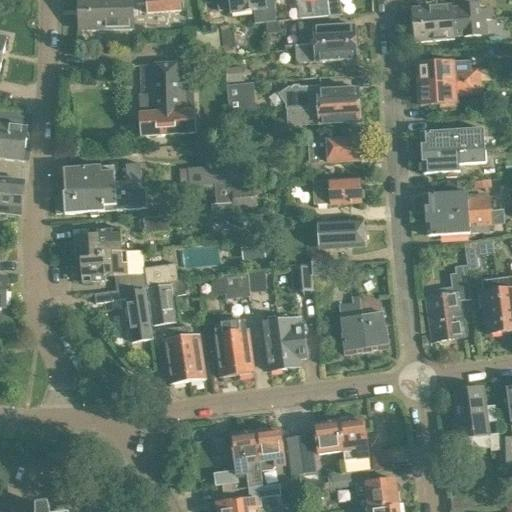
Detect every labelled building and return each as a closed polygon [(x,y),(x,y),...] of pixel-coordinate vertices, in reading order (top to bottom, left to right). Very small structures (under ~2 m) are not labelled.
[(77,0),(78,14),(106,14),(106,11),(132,10),(131,0),(77,0)] [(163,13),(162,0),(145,0),(146,14),(163,13)] [(179,0),(162,0),(163,13),(180,11),(179,0)] [(266,24),(275,22),(273,4),(265,5),(264,0),(215,0),(217,10),(229,8),(230,14),(253,12),(255,25),(266,24)] [(326,0),(329,17),(341,16),(339,0),(326,0)] [(450,7),(412,10),(413,28),(484,20),(490,20),(489,11),(478,12),(478,6),(461,8),(461,9),(451,10),(450,7)] [(106,14),(78,14),(78,32),(133,30),(132,10),(106,11),(106,14)] [(484,20),(413,28),(415,44),(454,40),(453,37),(463,36),(463,38),(485,36),(484,20)] [(298,24),(299,47),(355,44),(354,26),(326,28),(325,23),(298,24)] [(221,29),(223,53),(235,51),(233,28),(221,29)] [(355,44),(299,47),(295,47),(296,64),(315,63),(356,61),(355,44)] [(437,64),(416,66),(418,87),(480,82),(479,71),(469,71),(468,60),(436,63),(437,64)] [(139,96),(140,114),(141,138),(195,134),(191,82),(190,82),(189,63),(140,66),(141,96),(139,96)] [(225,71),(227,83),(243,81),(242,70),(225,71)] [(480,82),(418,87),(419,107),(439,106),(439,108),(455,107),(454,96),(481,95),(480,82)] [(226,87),(229,113),(254,111),(252,84),(226,87)] [(287,105),(287,111),(325,108),(358,107),(357,89),(320,91),(320,86),(289,88),(279,95),(287,105)] [(325,108),(287,111),(288,127),(303,126),(303,127),(318,126),(359,124),(358,107),(325,108)] [(0,160),(23,163),(27,128),(0,125),(0,160)] [(249,141),(248,127),(235,128),(236,142),(249,141)] [(420,134),(422,155),(484,151),(483,130),(454,132),(453,128),(443,129),(443,133),(420,134)] [(507,134),(500,137),(503,146),(511,144),(507,134)] [(357,137),(308,140),(309,153),(317,152),(318,164),(327,164),(358,162),(358,158),(361,156),(361,150),(357,148),(357,137)] [(206,168),(188,170),(189,187),(214,185),(231,184),(228,168),(227,144),(204,146),(206,168)] [(484,151),(422,155),(423,176),(445,175),(445,179),(456,179),(456,174),(459,174),(459,166),(485,164),(484,151)] [(252,154),(231,155),(233,183),(253,182),(252,154)] [(63,170),(65,193),(65,194),(141,189),(140,165),(125,166),(127,183),(114,184),(113,167),(63,170)] [(0,214),(20,216),(24,182),(0,179),(0,214)] [(329,186),(313,186),(314,205),(330,205),(361,203),(361,200),(364,198),(363,192),(360,191),(360,179),(328,181),(329,186)] [(490,180),(473,181),(474,191),(490,189),(490,180)] [(216,204),(211,205),(212,213),(233,211),(232,203),(231,184),(214,185),(216,204)] [(233,186),(235,212),(256,210),(254,184),(233,186)] [(60,203),(55,203),(56,216),(90,214),(91,217),(98,217),(98,213),(146,210),(145,189),(141,189),(65,194),(65,193),(59,193),(60,203)] [(466,194),(425,196),(426,217),(490,214),(489,198),(467,200),(466,194)] [(490,214),(426,217),(428,237),(486,234),(486,228),(503,227),(502,213),(490,214)] [(143,219),(144,234),(169,232),(168,218),(143,219)] [(331,235),(323,235),(323,248),(332,248),(332,249),(350,247),(351,255),(363,254),(363,246),(363,243),(366,241),(365,235),(362,233),(361,222),(330,224),(331,235)] [(75,261),(81,261),(102,259),(102,255),(122,253),(120,230),(96,232),(96,236),(73,238),(75,261)] [(253,242),(255,257),(264,256),(263,241),(253,242)] [(492,241),(464,245),(467,267),(467,272),(481,270),(479,258),(493,256),(492,241)] [(102,259),(81,261),(82,284),(105,282),(105,278),(114,277),(116,293),(177,283),(175,266),(144,269),(143,252),(122,253),(102,255),(102,259)] [(330,262),(329,253),(311,255),(311,263),(330,262)] [(356,280),(368,278),(366,265),(354,267),(356,280)] [(330,275),(330,267),(311,268),(311,276),(320,276),(330,275)] [(452,289),(425,293),(426,300),(432,343),(464,339),(459,302),(471,300),(467,272),(467,267),(455,268),(456,275),(450,276),(452,289)] [(311,276),(311,268),(290,270),(291,282),(299,282),(300,292),(311,292),(311,276)] [(264,273),(247,275),(249,294),(266,293),(264,273)] [(223,288),(225,296),(225,301),(249,299),(249,294),(247,275),(216,278),(217,289),(223,288)] [(511,277),(497,280),(504,334),(511,332),(511,277)] [(212,297),(225,296),(223,288),(217,289),(216,278),(210,279),(212,297)] [(504,334),(497,280),(480,282),(481,286),(477,286),(478,297),(481,296),(486,336),(504,334)] [(183,284),(178,284),(170,285),(172,298),(185,296),(183,284)] [(170,285),(144,289),(144,291),(150,327),(175,324),(172,298),(170,285)] [(128,320),(132,343),(152,341),(150,327),(144,291),(125,293),(125,291),(88,297),(90,307),(126,301),(127,310),(125,312),(126,318),(128,320)] [(379,301),(359,304),(367,353),(388,350),(384,326),(383,326),(379,301)] [(359,304),(339,308),(342,332),(341,333),(345,357),(367,353),(359,304)] [(300,318),(280,321),(287,370),(300,368),(299,361),(307,360),(302,325),(301,325),(300,318)] [(287,370),(280,321),(261,324),(268,373),(287,370)] [(243,322),(228,324),(236,377),(253,375),(247,331),(245,331),(243,322)] [(236,377),(228,324),(213,326),(214,336),(213,336),(219,380),(236,377)] [(189,328),(179,330),(187,384),(204,381),(198,337),(190,338),(189,328)] [(187,384),(179,330),(165,332),(166,341),(163,342),(169,386),(187,384)] [(511,386),(506,388),(511,435),(511,439),(499,441),(500,467),(511,466),(511,447),(511,386)] [(451,395),(459,453),(490,449),(491,453),(499,452),(498,436),(490,437),(488,424),(496,423),(494,408),(486,409),(484,391),(451,395)] [(339,423),(343,454),(344,463),(368,460),(363,420),(339,423)] [(318,457),(343,454),(339,423),(314,427),(318,457)] [(256,434),(259,464),(261,473),(273,472),(275,468),(285,467),(280,431),(256,434)] [(231,437),(235,467),(236,477),(261,474),(259,464),(256,434),(231,437)] [(314,435),(300,435),(300,452),(314,452),(314,435)] [(304,476),(300,455),(298,436),(284,438),(286,456),(289,456),(292,477),(304,476)] [(371,446),(373,466),(385,465),(383,444),(371,446)] [(312,453),(300,455),(304,476),(315,475),(312,453)] [(215,487),(223,486),(221,473),(213,474),(215,487)] [(351,488),(349,476),(329,478),(330,490),(351,488)] [(366,496),(367,509),(398,505),(395,481),(356,486),(357,497),(366,496)] [(258,489),(260,500),(281,497),(279,486),(258,489)] [(215,505),(216,511),(254,511),(253,500),(215,505)]
